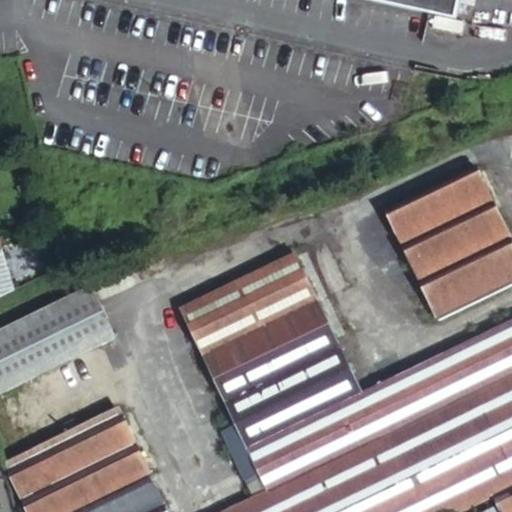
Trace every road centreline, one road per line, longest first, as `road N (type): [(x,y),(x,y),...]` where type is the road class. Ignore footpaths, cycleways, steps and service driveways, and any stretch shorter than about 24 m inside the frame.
road 1 (unknown): [(190,511),(144,374),(136,312),(150,287),(435,170),(471,165),(500,173),(511,187)]
road 2 (unclassified): [(511,54),(492,62),(222,0)]
